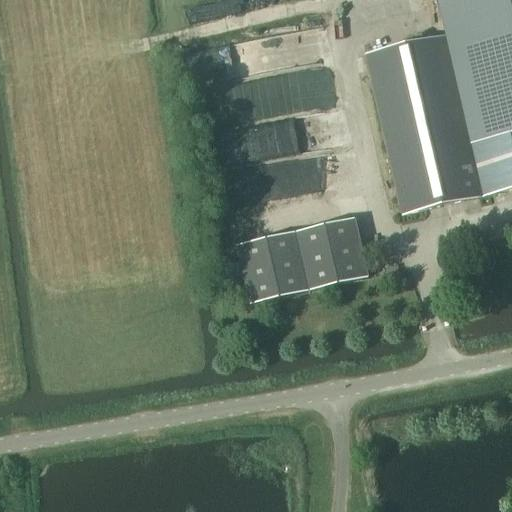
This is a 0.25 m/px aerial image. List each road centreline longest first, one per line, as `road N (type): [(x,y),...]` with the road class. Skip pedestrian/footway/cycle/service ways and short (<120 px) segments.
road 1 (unclassified): [(0,446),(511,357)]
road 2 (unknown): [(412,242),(360,29)]
